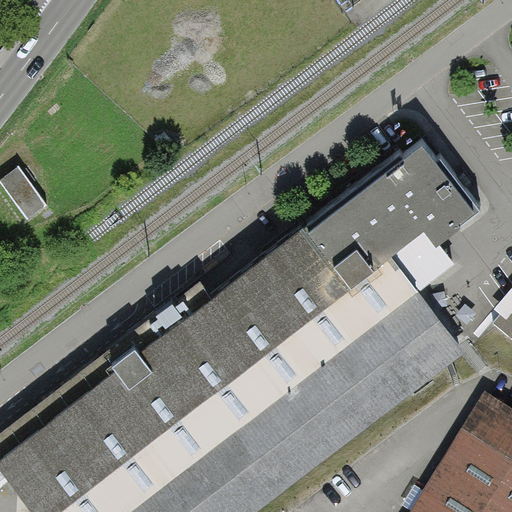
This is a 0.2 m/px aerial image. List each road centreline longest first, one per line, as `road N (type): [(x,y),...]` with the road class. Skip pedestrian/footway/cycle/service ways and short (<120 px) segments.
road 1 (unclassified): [(511,3),(0,387)]
road 2 (unknown): [(372,511),(411,447),(433,433),(457,423),(511,430)]
